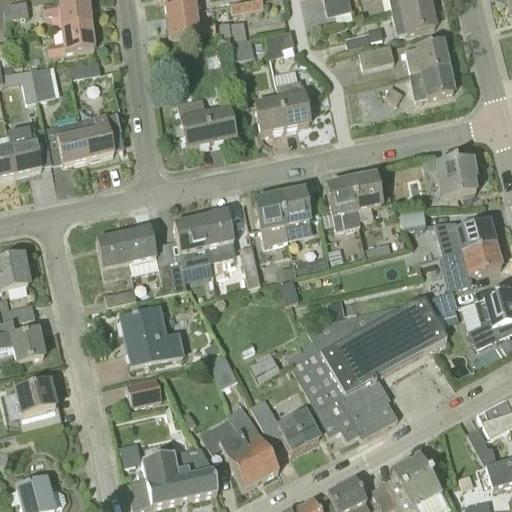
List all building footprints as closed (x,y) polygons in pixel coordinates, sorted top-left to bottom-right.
[(162,0),(165,20),(195,16),(193,1),(201,0),(208,0),(209,3),(229,0),(162,0)] [(320,0),(325,24),(350,18),(345,0),(320,0)] [(426,0),(395,0),(399,14),(428,8),(426,0)] [(260,5),(248,7),(236,9),(228,10),(230,20),(261,15),(260,5)] [(58,20),(60,34),(90,30),(87,6),(41,12),(42,22),(58,20)] [(3,26),(4,26),(26,23),(24,8),(6,10),(2,15),(3,26)] [(399,14),(389,16),(392,30),(402,29),(405,39),(434,33),(428,8),(399,14)] [(195,16),(165,20),(168,44),(214,38),(213,29),(197,31),(195,16)] [(244,45),(242,27),(217,30),(221,49),(244,45)] [(90,30),(60,34),(62,49),(46,51),(47,61),(93,55),(90,30)] [(368,47),(382,44),(380,33),(365,36),(365,39),(367,47),(368,47)] [(292,52),(288,38),(263,43),(267,59),(268,59),(280,56),(292,52)] [(12,79),(8,48),(0,49),(0,74),(1,80),(12,79)] [(403,56),(409,81),(447,73),(441,48),(403,56)] [(388,51),(357,58),(361,76),(392,69),(388,51)] [(97,67),(67,71),(68,85),(98,80),(97,67)] [(447,73),(409,81),(414,106),(452,98),(447,73)] [(53,103),(47,74),(30,76),(30,77),(37,107),(53,103)] [(30,77),(12,79),(1,80),(2,90),(3,92),(20,89),(24,110),(37,107),(30,77)] [(274,92),(277,106),(278,106),(284,135),(308,130),(302,100),(298,88),(274,92)] [(383,101),(395,109),(401,100),(389,92),(383,101)] [(278,106),(277,106),(253,111),(260,140),(284,135),(278,106)] [(227,116),(198,122),(195,109),(177,113),(185,155),(234,145),(227,116)] [(104,122),(79,127),(87,167),(112,161),(104,122)] [(87,167),(79,127),(53,132),(61,172),(87,167)] [(34,148),(8,154),(14,181),(40,176),(34,148)] [(0,184),(14,181),(8,154),(0,155),(0,184)] [(456,202),(456,203),(474,199),(471,186),(474,186),(470,166),(454,170),(454,166),(434,170),(441,205),(456,202)] [(349,188),(357,227),(371,224),(369,214),(380,212),(374,183),(349,188)] [(358,231),(357,227),(349,188),(325,193),(331,222),(334,236),(358,231)] [(302,198),(278,203),(287,248),(311,242),(307,227),(308,227),(302,198)] [(287,248),(278,203),(253,208),(260,239),(259,239),(262,253),(287,248)] [(421,215),(391,216),(399,235),(422,234),(421,215)] [(226,219),(199,225),(208,270),(234,265),(231,251),(232,250),(226,219)] [(179,267),(168,269),(174,299),(185,297),(181,276),(208,270),(199,225),(172,230),(179,267)] [(453,227),(430,229),(440,264),(493,250),(487,226),(455,235),(453,227)] [(121,240),(128,271),(154,265),(160,291),(156,292),(157,295),(152,300),(153,304),(174,299),(168,269),(157,272),(155,265),(148,235),(121,240)] [(130,281),(128,271),(121,240),(95,246),(103,287),(130,281)] [(389,257),(387,249),(365,254),(366,262),(389,257)] [(436,265),(436,266),(439,277),(464,270),(467,283),(499,275),(493,250),(440,264),(436,265)] [(238,254),(246,296),(258,292),(250,252),(238,254)] [(0,265),(0,296),(27,291),(21,261),(0,265)] [(329,274),(327,262),(307,266),(309,278),(329,274)] [(293,282),(291,272),(274,275),(276,285),(293,282)] [(283,311),(297,307),(291,285),(277,289),(283,311)] [(135,307),(133,295),(103,301),(106,313),(135,307)] [(311,345),(306,348),(297,352),(300,357),(286,364),(327,443),(339,437),(345,449),(357,442),(360,447),(396,427),(386,409),(383,411),(375,397),(378,395),(373,385),(445,345),(432,322),(454,316),(449,297),(423,305),(304,331),(311,345)] [(469,337),(475,351),(498,340),(495,333),(511,328),(511,320),(505,297),(483,303),(489,328),(469,337)] [(5,303),(0,304),(0,331),(33,324),(31,310),(7,315),(5,303)] [(342,322),(339,305),(327,308),(330,324),(342,322)] [(157,345),(151,315),(119,322),(124,346),(127,345),(130,357),(126,357),(130,374),(181,363),(177,341),(157,345)] [(15,369),(42,363),(36,336),(12,341),(10,330),(0,331),(0,358),(12,356),(15,369)] [(511,355),(511,343),(510,344),(509,342),(497,349),(504,360),(511,355)] [(204,353),(208,361),(217,356),(213,348),(204,353)] [(248,371),(257,388),(278,377),(268,357),(254,364),(255,367),(248,371)] [(208,364),(219,395),(236,387),(222,360),(208,364)] [(155,385),(143,388),(124,392),(129,414),(160,407),(155,385)] [(20,423),(23,439),(57,431),(47,388),(3,398),(9,425),(20,423)] [(511,400),(475,420),(488,444),(488,445),(510,434),(511,433),(511,400)] [(277,431),(270,417),(263,404),(248,412),(269,451),(283,444),(291,458),(318,444),(303,417),(277,431)] [(240,409),(227,416),(230,425),(231,425),(242,447),(254,471),(261,486),(277,478),(245,417),(245,418),(240,409)] [(230,425),(227,416),(226,417),(228,422),(198,437),(210,459),(222,453),(228,464),(226,465),(242,496),(261,486),(254,471),(242,447),(231,425),(230,425)] [(195,430),(187,417),(178,423),(186,435),(195,430)] [(476,435),(465,441),(483,474),(484,474),(495,471),(491,455),(487,454),(476,435)] [(140,469),(142,477),(136,478),(138,487),(126,490),(130,511),(159,511),(215,500),(211,479),(202,459),(172,465),(171,462),(140,469)] [(383,489),(395,511),(413,511),(414,511),(437,500),(428,482),(431,480),(428,476),(425,477),(417,462),(391,477),(394,483),(383,489)] [(511,465),(495,471),(484,474),(491,497),(511,491),(511,465)] [(61,511),(64,508),(62,500),(55,496),(47,498),(44,485),(15,493),(20,511),(61,511)] [(326,500),(327,501),(332,511),(365,511),(363,508),(365,508),(354,486),(326,500)] [(395,511),(383,489),(369,496),(377,511),(395,511)] [(312,507),(301,511),(332,511),(327,501),(312,508),(312,507)]
